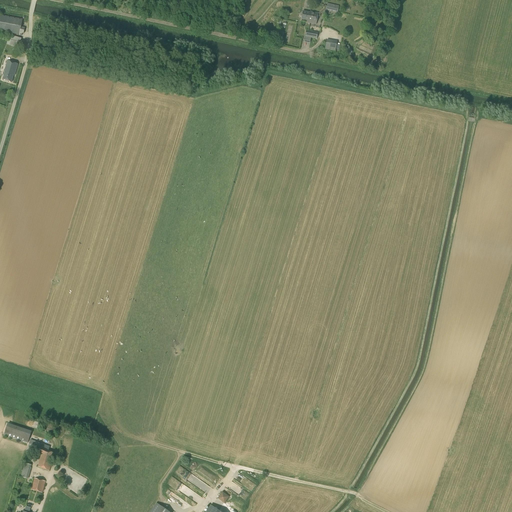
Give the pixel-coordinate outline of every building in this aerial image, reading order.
[(338,12),(339,6),(327,3),(326,10),(338,12)] [(309,17),(310,13),(303,11),(301,21),(308,22),(308,23),(310,23),(312,18),(309,17)] [(312,18),(310,23),(316,24),(318,13),(311,12),(311,13),(310,13),(309,17),(312,18)] [(23,34),(25,28),(21,27),(23,19),(0,14),(0,31),(22,36),(22,34),(23,34)] [(326,30),(338,32),(340,23),(327,21),(326,30)] [(317,39),(318,33),(306,31),(305,37),(317,39)] [(19,48),(22,39),(14,37),(12,36),(9,36),(8,39),(7,44),(19,48)] [(15,76),(18,65),(8,61),(4,73),(5,73),(3,80),(12,83),(14,76),(15,76)] [(31,435),(32,431),(8,423),(1,443),(25,451),(31,435)] [(54,460),(56,453),(52,452),(48,451),(50,447),(30,440),(27,448),(41,453),(38,467),(49,471),(53,460),(54,460)] [(28,479),(31,469),(31,468),(32,465),(24,463),(21,477),(26,479),(28,479)] [(173,477),(169,482),(185,494),(189,488),(173,477)] [(42,493),(45,481),(34,478),(32,485),(31,490),(42,493)] [(205,491),(209,485),(197,478),(193,484),(205,491)] [(216,496),(223,502),(233,491),(226,485),(216,496)]
